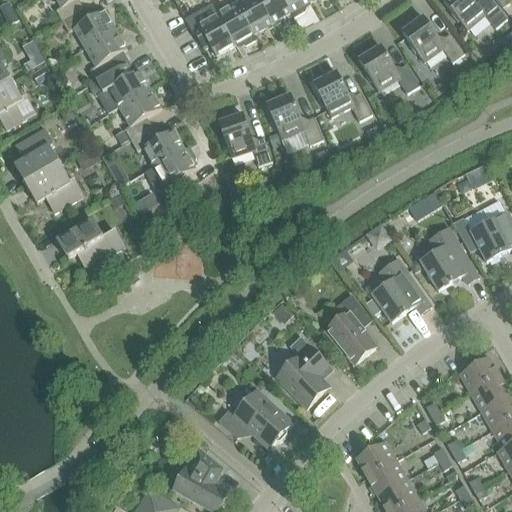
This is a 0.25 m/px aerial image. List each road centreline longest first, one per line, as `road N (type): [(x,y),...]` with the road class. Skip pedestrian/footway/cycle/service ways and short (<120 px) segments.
road 1 (residential): [(256,511),(376,387),(485,311)]
road 2 (residential): [(198,95),(276,69),(394,0)]
